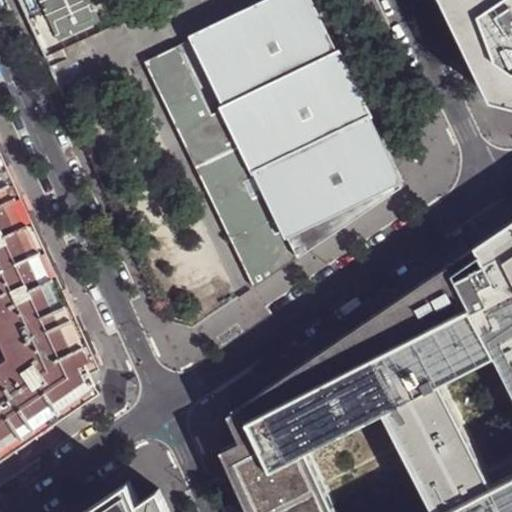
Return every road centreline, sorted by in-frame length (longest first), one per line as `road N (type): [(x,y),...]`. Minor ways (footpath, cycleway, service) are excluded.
road 1 (residential): [(489,184),(163,405)]
road 2 (tertiary): [(163,405),(0,50)]
road 3 (residential): [(401,0),(489,184)]
road 4 (tertiary): [(163,405),(4,511)]
